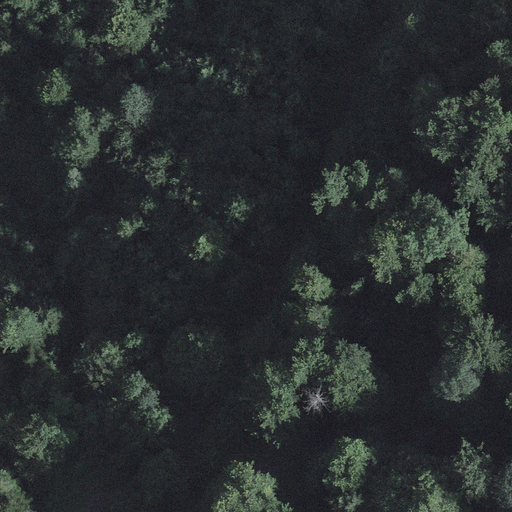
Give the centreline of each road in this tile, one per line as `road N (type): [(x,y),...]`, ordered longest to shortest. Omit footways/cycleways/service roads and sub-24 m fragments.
road 1 (track): [(403,0),(381,28),(296,260),(244,359),(206,415),(91,511)]
road 2 (track): [(190,511),(234,479),(368,416),(415,382),(456,336),(511,313)]
